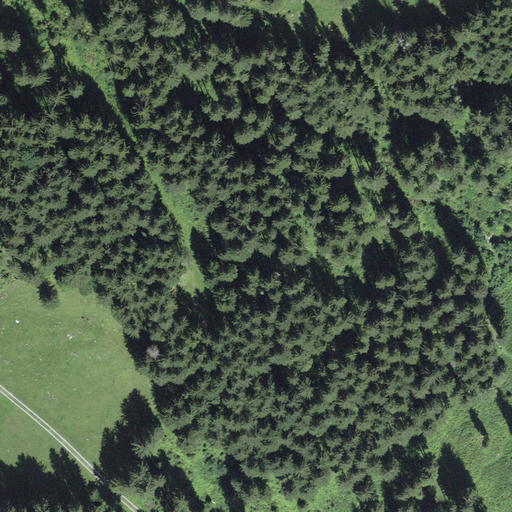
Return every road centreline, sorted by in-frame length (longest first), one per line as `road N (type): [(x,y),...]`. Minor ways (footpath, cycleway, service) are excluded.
road 1 (track): [(0,45),(41,44),(70,57),(193,248),(199,299)]
road 2 (track): [(0,389),(136,511)]
